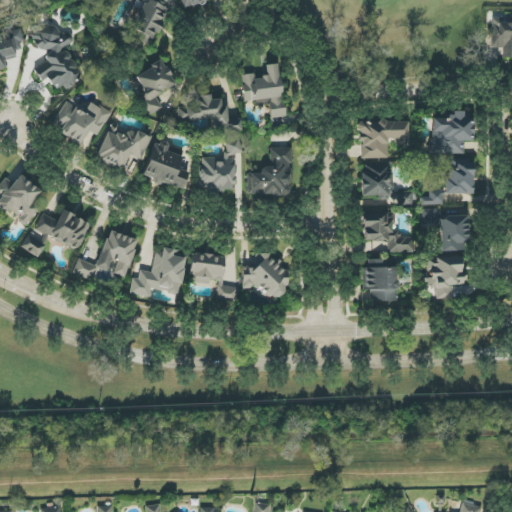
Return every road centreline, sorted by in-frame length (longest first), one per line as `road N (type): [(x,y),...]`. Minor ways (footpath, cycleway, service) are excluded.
road 1 (tertiary): [(511,317),(340,334),(178,334),(70,313),(0,278)]
road 2 (tertiary): [(0,314),(61,341),(175,363),(329,364),(511,346)]
road 3 (residential): [(325,227),(173,222),(110,200),(35,155),(8,124)]
road 4 (residential): [(325,227),(326,100),(315,66),(297,41),(208,39)]
road 5 (residential): [(326,100),(511,93)]
road 6 (residential): [(499,93),(506,268)]
road 7 (residential): [(325,227),(314,335),(329,364)]
road 8 (residential): [(329,364),(340,334),(325,227)]
